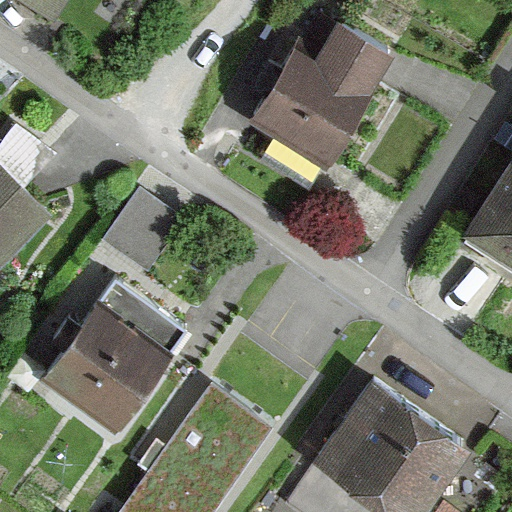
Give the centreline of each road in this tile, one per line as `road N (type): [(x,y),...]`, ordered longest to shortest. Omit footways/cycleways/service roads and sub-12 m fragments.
road 1 (residential): [(367,298),(511,56)]
road 2 (residential): [(367,298),(511,377)]
